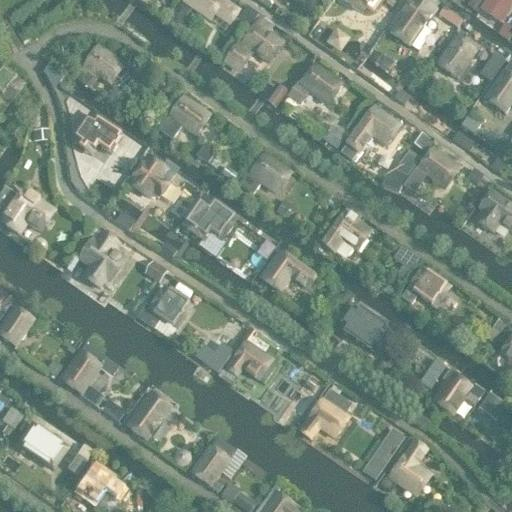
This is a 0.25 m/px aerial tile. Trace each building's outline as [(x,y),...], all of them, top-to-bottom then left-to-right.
[(231,29),(240,14),(224,4),(218,0),(187,0),(184,5),(182,4),(174,15),(182,21),(190,10),(210,24),(214,18),(231,29)] [(342,0),(342,1),(362,15),(372,0),(342,0)] [(409,48),(428,22),(436,9),(421,0),(413,0),(408,8),(389,35),(409,48)] [(511,0),(487,0),(484,5),(506,20),(511,10),(511,0)] [(269,65),(283,46),(266,34),(269,29),(260,22),(243,46),(239,44),(225,64),(236,72),(250,52),(269,65)] [(475,56),(462,46),(467,39),(461,34),(456,42),(437,68),(457,82),(475,56)] [(97,79),(111,88),(125,68),(98,50),(79,76),(76,81),(89,91),(97,79)] [(511,62),(511,63),(503,75),(485,102),(504,116),(511,104),(511,62)] [(328,107),(342,88),(316,69),(302,89),(299,86),(291,97),(301,104),(308,94),(328,107)] [(0,102),(8,108),(23,89),(0,71),(0,102)] [(182,129),(196,139),(210,119),(184,101),(170,120),(160,134),(172,143),(182,129)] [(373,139),(387,149),(400,129),(374,111),(360,130),(347,148),(359,157),(373,139)] [(69,144),(89,157),(107,131),(88,117),(69,144)] [(445,191),(459,172),(433,152),(419,172),(417,170),(404,188),(412,193),(424,176),(445,191)] [(262,186),(277,197),(291,177),(265,158),(251,178),(250,178),(247,176),(239,187),(252,197),(261,185),(262,186)] [(158,201),(174,179),(167,174),(148,160),(129,186),(149,200),(151,197),(158,201)] [(28,227),(37,233),(51,213),(24,195),(10,214),(1,227),(19,240),(28,227)] [(511,209),(492,195),(477,215),(479,216),(473,224),(493,239),(499,231),(504,234),(504,232),(511,237),(511,209)] [(224,213),(223,214),(204,200),(182,231),(204,246),(210,237),(222,244),(237,223),(224,213)] [(344,245),(357,254),(371,235),(345,216),(331,236),(322,248),(335,257),(344,245)] [(120,262),(114,258),(121,247),(101,233),(80,263),(88,269),(81,280),(100,293),(106,282),(112,286),(126,265),(120,262)] [(309,291),(316,281),(280,255),(261,281),(280,295),(293,277),(301,283),(300,285),(309,291)] [(436,310),(450,291),(423,272),(409,292),(407,290),(399,302),(410,310),(419,298),(436,310)] [(154,332),(162,320),(177,331),(191,311),(165,293),(151,313),(146,309),(138,321),(154,332)] [(378,346),(388,332),(374,323),(355,309),(336,335),(356,349),(364,337),(378,346)] [(0,339),(16,351),(34,324),(14,310),(0,331),(0,339)] [(511,380),(511,342),(501,358),(508,363),(501,373),(511,380)] [(259,383),(273,363),(246,345),(228,371),(225,368),(220,375),(227,380),(231,375),(237,380),(243,372),(259,383)] [(101,368),(105,362),(106,361),(86,346),(80,356),(62,383),(81,397),(102,368),(101,368)] [(474,410),(484,395),(473,388),(471,391),(452,377),(449,381),(445,378),(441,384),(445,387),(433,404),(453,417),(464,402),(474,410)] [(349,422),(344,418),(351,407),(330,392),(301,436),(311,443),(319,431),(335,441),(349,422)] [(165,417),(171,409),(171,408),(152,394),(127,429),(147,443),(165,417)] [(49,457),(57,444),(48,438),(28,424),(10,451),(29,464),(39,450),(49,457)] [(431,479),(417,470),(429,453),(416,443),(404,461),(391,481),(417,499),(431,479)] [(191,476),(211,490),(230,464),(210,450),(191,476)] [(125,489),(115,482),(113,484),(94,470),(75,497),(95,510),(104,497),(118,506),(128,492),(125,489)] [(298,511),(272,494),(265,504),(269,506),(264,511),(298,511)]
